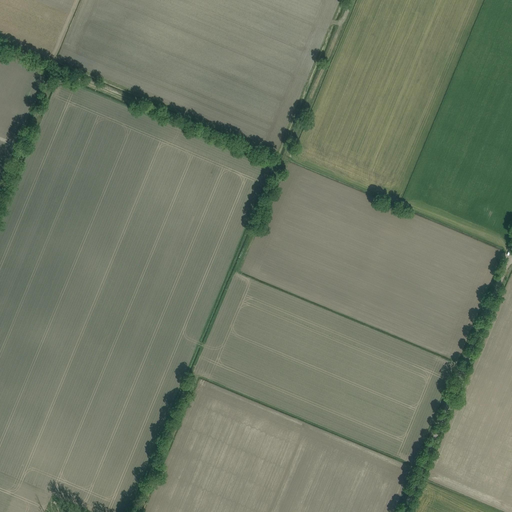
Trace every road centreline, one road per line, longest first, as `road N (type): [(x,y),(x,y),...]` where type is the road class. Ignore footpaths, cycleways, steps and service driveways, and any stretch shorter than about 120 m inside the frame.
road 1 (track): [(351,0),(283,166),(0,47)]
road 2 (unclassified): [(405,511),(511,251)]
